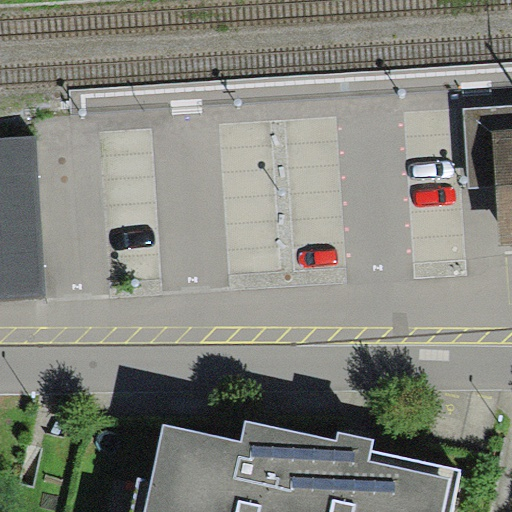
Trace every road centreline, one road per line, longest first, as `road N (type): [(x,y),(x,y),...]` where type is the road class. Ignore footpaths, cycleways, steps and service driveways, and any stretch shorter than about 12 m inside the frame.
road 1 (residential): [(0,363),(511,365)]
road 2 (unknown): [(370,365),(385,181)]
